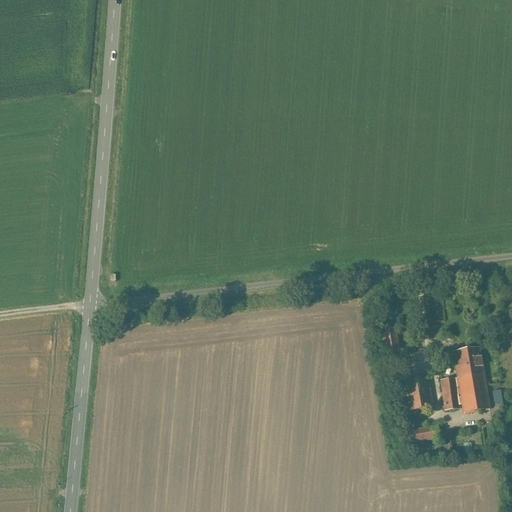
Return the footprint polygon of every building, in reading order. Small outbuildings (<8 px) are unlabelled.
[(402,308),(387,309),(388,322),(402,321),(402,308)] [(395,326),(376,329),(379,350),(398,347),(395,326)] [(476,357),(452,361),(454,378),(454,379),(458,405),(482,402),(476,357)] [(426,377),(393,382),(399,413),(432,408),(426,377)] [(454,379),(440,380),(444,411),(459,409),(458,405),(454,379)] [(430,427),(410,431),(412,443),(434,439),(434,433),(432,434),(430,427)]
